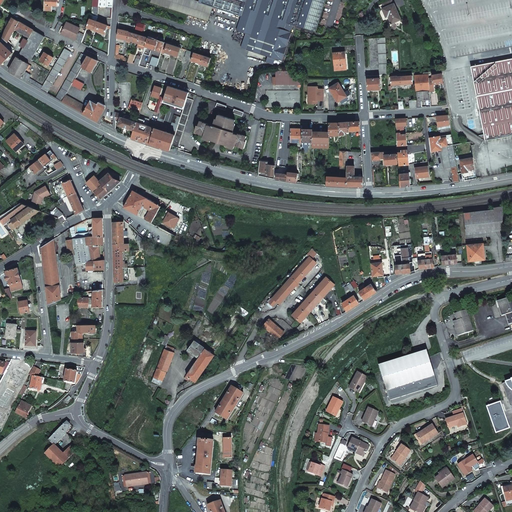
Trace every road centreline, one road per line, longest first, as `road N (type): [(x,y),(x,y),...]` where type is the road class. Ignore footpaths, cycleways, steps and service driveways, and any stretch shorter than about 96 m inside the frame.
road 1 (residential): [(349,511),(393,428),(455,396),(434,312),(439,299),(511,278)]
road 2 (residential): [(511,266),(403,281),(322,332),(232,372)]
road 3 (residential): [(110,61),(273,118),(365,115)]
road 4 (unclassified): [(147,148),(259,183),(367,193)]
road 5 (unclassified): [(0,71),(147,148)]
road 6 (residential): [(98,362),(109,307),(106,212),(97,209)]
road 7 (unclassified): [(367,193),(511,178)]
road 8 (residential): [(232,372),(194,390),(169,417),(168,473)]
road 9 (residential): [(168,473),(78,418),(74,404)]
